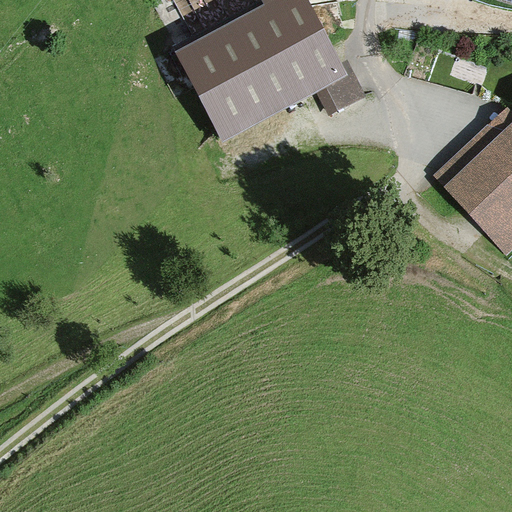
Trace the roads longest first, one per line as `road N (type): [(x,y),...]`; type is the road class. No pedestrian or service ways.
road 1 (track): [(391,89),(413,140),(405,170),(187,316)]
road 2 (track): [(187,316),(100,371),(0,453)]
road 3 (track): [(0,403),(187,316)]
